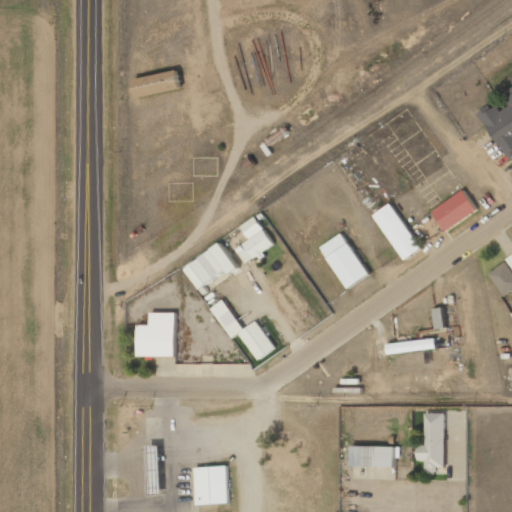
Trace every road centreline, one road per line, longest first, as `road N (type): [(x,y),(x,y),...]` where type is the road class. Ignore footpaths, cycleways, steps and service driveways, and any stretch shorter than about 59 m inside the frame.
road 1 (residential): [(97,385),(511,29)]
road 2 (secondary): [(97,511),(96,0)]
road 3 (residential): [(511,380),(273,375),(232,385),(97,385)]
road 4 (residential): [(273,375),(511,211)]
